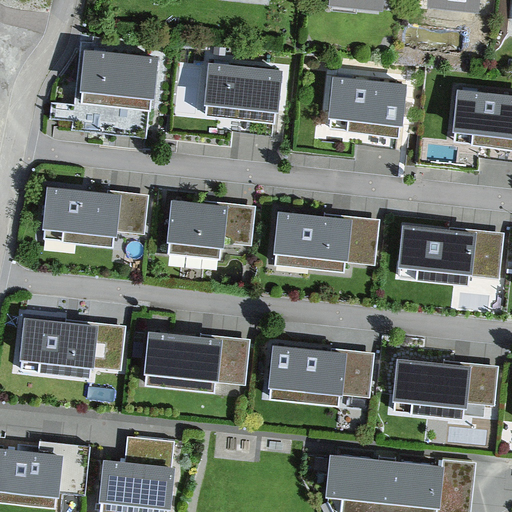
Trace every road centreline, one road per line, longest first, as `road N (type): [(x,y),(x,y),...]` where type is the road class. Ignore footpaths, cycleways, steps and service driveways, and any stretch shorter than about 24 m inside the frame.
road 1 (residential): [(0,281),(511,339)]
road 2 (residential): [(16,147),(511,201)]
road 3 (residential): [(66,0),(55,44),(29,90),(16,147)]
